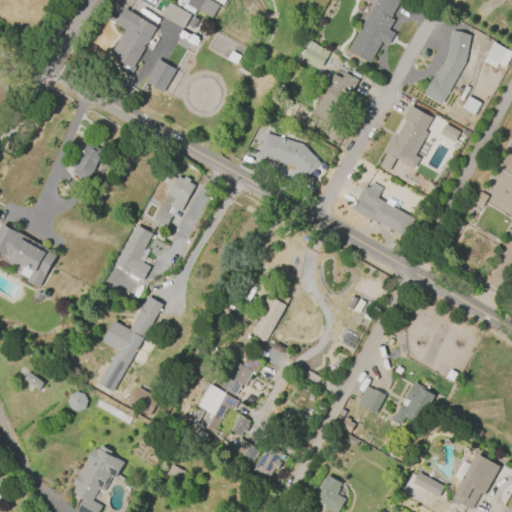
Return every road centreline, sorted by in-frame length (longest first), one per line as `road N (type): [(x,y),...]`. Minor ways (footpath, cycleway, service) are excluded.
road 1 (residential): [(511,332),(40,72)]
road 2 (residential): [(408,272),(273,511)]
road 3 (residential): [(430,21),(315,222)]
